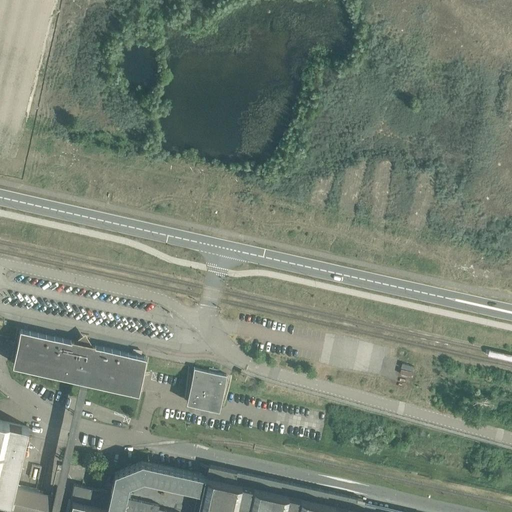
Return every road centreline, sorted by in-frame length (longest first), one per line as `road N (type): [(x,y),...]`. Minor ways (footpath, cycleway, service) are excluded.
road 1 (unknown): [(0,306),(187,348),(216,338)]
road 2 (unknown): [(139,399),(291,425)]
road 3 (unknown): [(139,399),(130,369),(18,343)]
